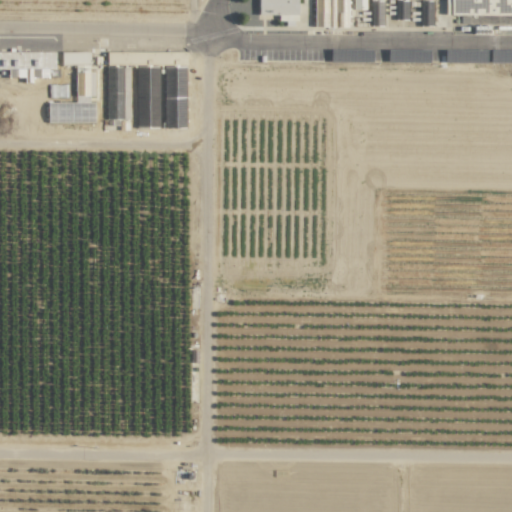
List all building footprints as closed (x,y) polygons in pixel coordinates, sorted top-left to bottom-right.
[(257,0),(257,17),(296,18),(296,0),(257,0)] [(304,0),(304,30),(440,28),(440,0),(304,0)] [(511,0),(448,0),(448,14),(511,15),(511,0)] [(53,51),(0,51),(0,68),(7,69),(7,78),(23,77),(23,82),(31,82),(31,78),(47,77),(47,69),(54,69),(53,51)] [(75,102),(46,102),(47,123),(93,122),(93,102),(92,102),(92,72),(88,72),(88,52),(60,52),(60,64),(74,64),(75,102)] [(105,62),(129,62),(129,52),(105,52),(105,62)] [(128,119),(128,97),(107,98),(107,119),(128,119)]
